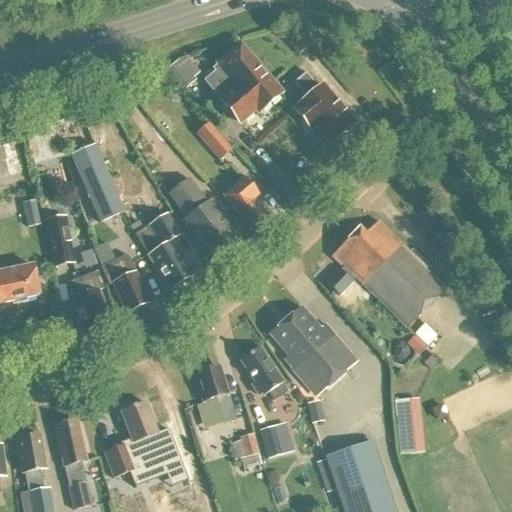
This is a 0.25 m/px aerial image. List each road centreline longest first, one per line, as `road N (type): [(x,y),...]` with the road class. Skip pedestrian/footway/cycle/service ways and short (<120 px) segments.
road 1 (residential): [(0,386),(150,339),(245,283),(397,150)]
road 2 (primary): [(0,61),(222,0)]
road 3 (secondary): [(511,178),(402,0)]
